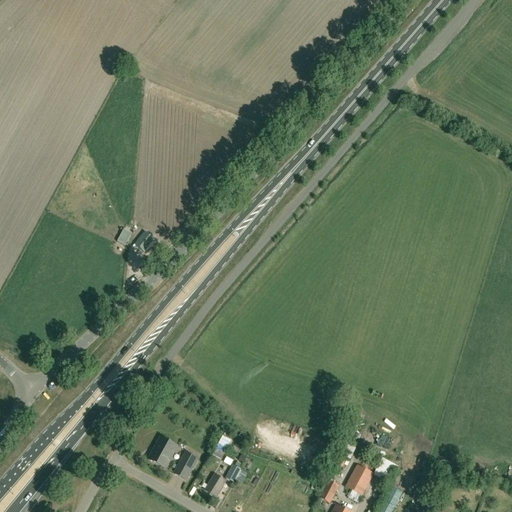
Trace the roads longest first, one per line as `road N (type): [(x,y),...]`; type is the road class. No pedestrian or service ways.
road 1 (unclassified): [(120,463),(119,444),(141,397),(207,307),(474,0)]
road 2 (unclassified): [(33,390),(185,247),(406,0)]
road 3 (primary): [(12,511),(284,180)]
road 4 (primary): [(284,180),(229,230),(0,495)]
road 5 (primary): [(284,180),(442,0)]
